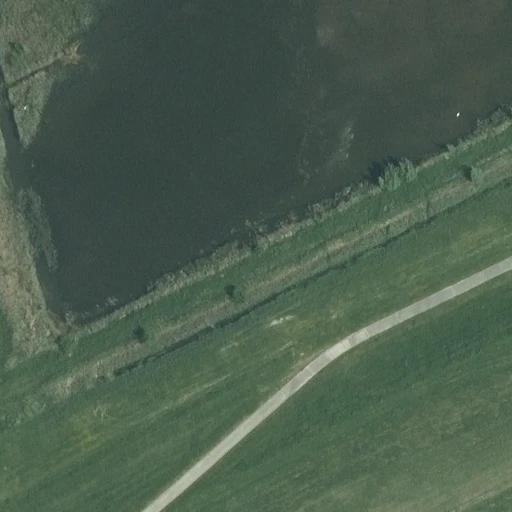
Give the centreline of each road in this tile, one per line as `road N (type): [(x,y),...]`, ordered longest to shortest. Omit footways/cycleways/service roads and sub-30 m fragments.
road 1 (track): [(183,511),(511,342)]
road 2 (track): [(59,494),(328,354)]
